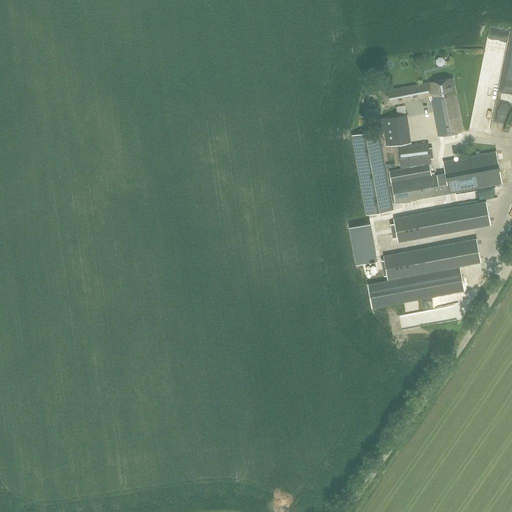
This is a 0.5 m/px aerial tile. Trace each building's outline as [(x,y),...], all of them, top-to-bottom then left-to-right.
[(485,60),(477,93),(497,98),(505,65),(485,60)] [(391,102),(391,103),(431,96),(455,92),(452,78),(383,90),(385,103),(391,102)] [(462,132),(455,92),(431,96),(438,136),(462,132)] [(491,131),(494,109),(476,107),(474,124),(484,126),(484,130),(491,131)] [(406,115),(383,118),(386,146),(410,143),(406,115)] [(351,134),(366,214),(392,209),(377,130),(351,134)] [(400,167),(430,163),(428,143),(398,147),(400,167)] [(443,161),(445,173),(449,194),(501,184),(495,151),(443,161)] [(449,194),(445,173),(391,183),(394,204),(449,194)] [(489,224),(485,202),(393,219),(398,241),(489,224)] [(374,237),(376,245),(385,242),(383,234),(374,237)] [(388,279),(480,262),(476,240),(384,257),(388,279)] [(372,307),(464,290),(460,267),(367,284),(372,307)]
